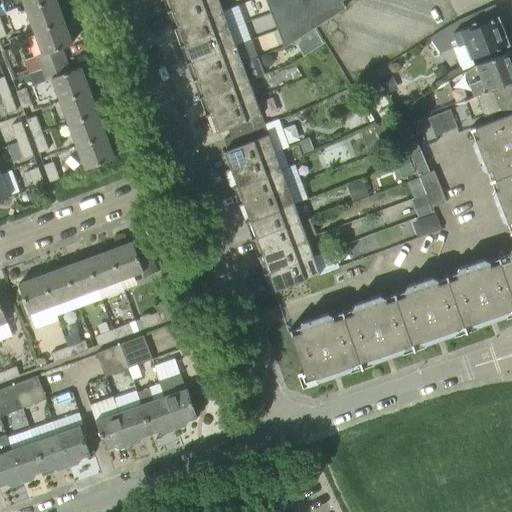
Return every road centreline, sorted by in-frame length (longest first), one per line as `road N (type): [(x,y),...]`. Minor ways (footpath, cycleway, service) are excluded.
road 1 (residential): [(277,438),(178,176)]
road 2 (residential): [(277,438),(511,356)]
road 3 (residential): [(65,511),(277,438)]
road 4 (residential): [(178,176),(0,240)]
road 5 (residential): [(178,176),(118,0)]
